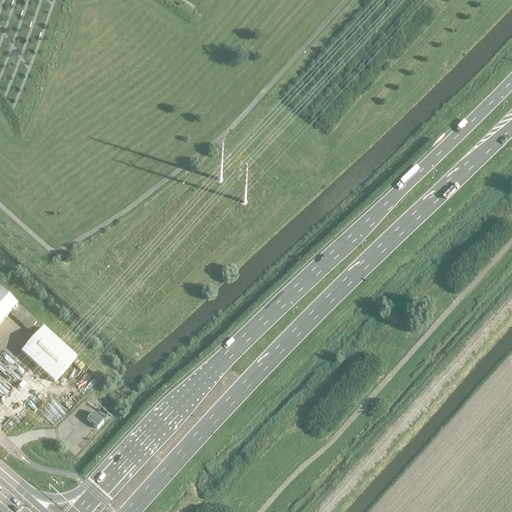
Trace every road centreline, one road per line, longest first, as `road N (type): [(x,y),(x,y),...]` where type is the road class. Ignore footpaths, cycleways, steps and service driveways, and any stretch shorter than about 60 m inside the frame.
road 1 (trunk): [(511,78),(91,499)]
road 2 (trunk): [(133,511),(313,318),(511,123)]
